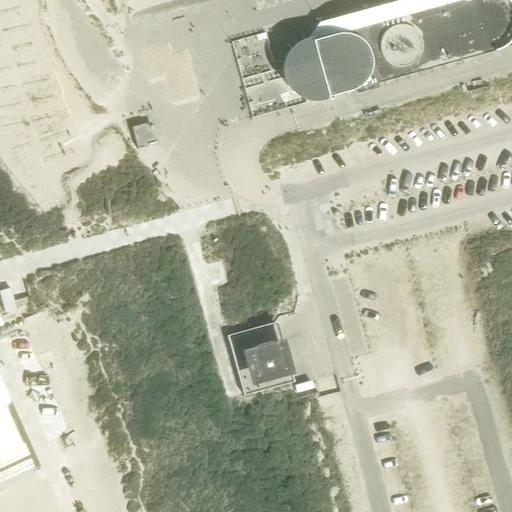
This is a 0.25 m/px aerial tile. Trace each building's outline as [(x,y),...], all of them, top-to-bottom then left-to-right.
[(481,55),(466,0),(454,0),(442,3),(458,61),(481,55)] [(466,0),(481,55),(493,52),(495,51),(498,50),(501,48),(504,46),(507,44),(510,41),(511,39),(511,36),(511,7),(511,8),(510,5),(508,2),(505,0),(466,0)] [(458,61),(442,3),(410,12),(361,25),(377,83),(458,61)] [(361,25),(305,41),(303,41),(300,42),(299,43),(296,44),(294,46),(291,48),(290,50),(288,52),(286,56),(285,57),(284,59),(283,63),(282,66),(282,70),(282,72),(283,76),(283,77),(284,79),(284,81),(285,83),(287,86),(289,89),(290,90),(292,93),(295,95),(297,96),(298,97),(302,98),(303,99),(307,100),(309,100),(312,100),(316,100),(319,99),(377,83),(361,25)] [(137,149),(156,144),(150,122),(131,127),(137,149)] [(0,297),(4,313),(15,310),(13,301),(9,288),(0,290),(0,297)] [(243,396),(291,382),(274,323),(226,336),(243,396)] [(0,484),(39,467),(5,392),(4,392),(0,382),(0,484)]
